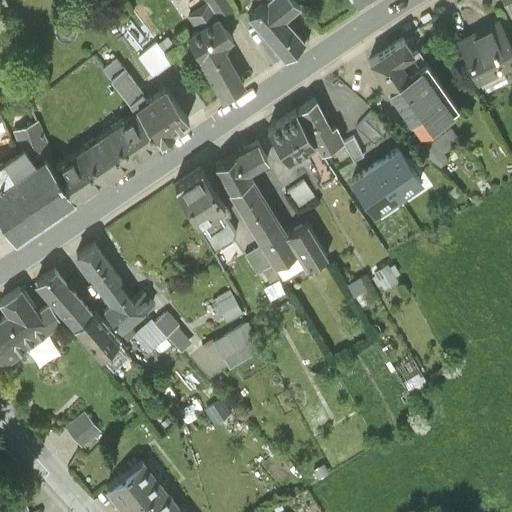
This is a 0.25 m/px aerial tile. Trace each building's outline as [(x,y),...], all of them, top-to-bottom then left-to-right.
[(225,0),(206,0),(208,2),(217,17),(230,8),(225,0)] [(284,17),(268,0),(264,0),(262,2),(248,14),(285,58),(305,42),(284,17)] [(268,0),(284,17),(298,5),(293,0),(268,0)] [(505,5),(502,0),(492,0),(496,9),(505,5)] [(511,0),(502,0),(505,5),(509,13),(511,11),(511,0)] [(217,17),(208,2),(188,15),(197,29),(187,36),(223,98),(243,85),(220,45),(231,37),(217,17)] [(511,61),(511,47),(499,21),(460,41),(478,78),(511,61)] [(166,36),(158,42),(166,54),(174,48),(166,36)] [(370,60),(387,86),(407,73),(399,61),(413,52),(403,38),(370,60)] [(166,54),(158,42),(139,55),(153,74),(171,61),(166,54)] [(132,108),(134,106),(145,98),(115,59),(102,69),(132,108)] [(419,64),(407,73),(387,86),(418,131),(450,109),(419,64)] [(145,98),(134,106),(136,109),(158,140),(188,119),(164,85),(145,98)] [(315,99),(298,109),(320,152),(343,141),(335,125),(330,127),(315,99)] [(114,169),(158,140),(136,109),(94,137),(114,169)] [(389,124),(371,109),(356,126),(374,141),(389,124)] [(313,141),(294,110),(267,127),(286,157),(313,141)] [(23,145),(33,161),(44,153),(49,160),(54,157),(37,119),(13,129),(23,145)] [(485,123),(478,127),(482,136),(490,132),(485,123)] [(459,141),(450,129),(425,148),(441,163),(448,159),(443,152),(459,141)] [(351,136),(343,141),(353,159),(361,155),(351,136)] [(72,196),(114,169),(94,137),(51,165),(72,196)] [(215,165),(231,191),(252,178),(247,170),(265,159),(255,142),(215,165)] [(3,160),(0,161),(0,182),(33,161),(23,145),(3,160)] [(397,147),(374,163),(397,195),(420,179),(397,147)] [(0,213),(15,236),(72,196),(51,165),(49,160),(44,153),(33,161),(0,182),(0,213)] [(448,162),(442,168),(450,175),(456,169),(448,162)] [(374,211),(397,195),(374,163),(352,178),(374,211)] [(200,167),(175,184),(196,219),(223,203),(200,167)] [(285,233),(252,178),(231,191),(260,243),(271,263),(294,251),(304,268),(326,254),(306,220),(285,233)] [(303,179),(287,189),(296,203),(312,193),(303,179)] [(455,186),(449,192),(455,198),(461,192),(455,186)] [(121,277),(94,242),(78,254),(114,301),(105,308),(120,326),(128,320),(152,301),(142,289),(131,298),(117,280),(121,277)] [(271,263),(260,243),(245,251),(257,272),(262,269),(271,263)] [(279,276),(271,263),(262,269),(269,282),(279,276)] [(387,264),(375,272),(384,287),(396,280),(387,264)] [(36,281),(65,314),(82,299),(55,268),(36,281)] [(286,290),(279,276),(269,282),(263,285),(270,298),(286,290)] [(359,277),(347,284),(358,302),(370,295),(359,277)] [(37,311),(21,288),(0,303),(8,314),(0,319),(0,367),(52,330),(37,311)] [(240,310),(229,288),(217,294),(219,298),(215,301),(224,318),(240,310)] [(117,341),(82,299),(65,314),(100,355),(117,341)] [(48,303),(37,311),(52,330),(62,322),(48,303)] [(179,322),(167,308),(153,319),(166,334),(177,324),(179,322)] [(150,348),(166,334),(153,319),(151,317),(136,330),(135,331),(150,348)] [(257,336),(247,319),(213,339),(223,355),(224,355),(230,365),(259,348),(253,338),(257,336)] [(135,331),(136,330),(128,320),(120,326),(128,336),(135,331)] [(189,338),(177,324),(166,334),(179,348),(189,338)] [(218,399),(207,408),(216,419),(227,410),(218,399)] [(83,442),(101,429),(87,410),(69,423),(83,442)] [(179,511),(139,459),(105,484),(126,511),(179,511)]
